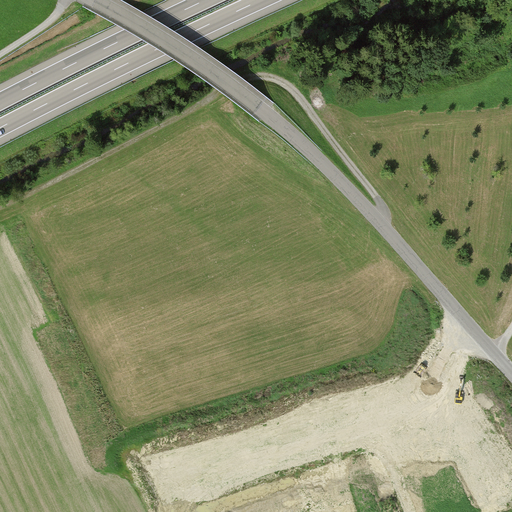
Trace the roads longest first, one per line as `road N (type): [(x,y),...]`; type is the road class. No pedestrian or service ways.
road 1 (unclassified): [(95,0),(221,79),(326,166),(511,370)]
road 2 (track): [(380,224),(376,196),(304,101),(289,85),(257,76),(0,208)]
road 3 (motorway): [(0,128),(262,0)]
road 4 (motorway): [(206,0),(0,102)]
